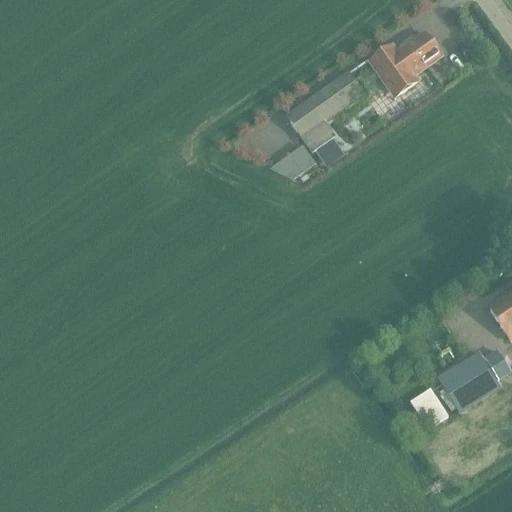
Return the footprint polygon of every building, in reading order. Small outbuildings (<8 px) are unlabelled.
[(413,78),(441,59),(424,36),(397,55),(391,47),(373,60),(400,98),(418,85),(413,78)] [(323,124),(362,96),(348,76),(286,120),(311,156),(335,139),(323,124)] [(302,148),(269,172),(293,182),(296,180),(315,167),(302,148)] [(511,296),(489,312),(509,343),(511,341),(511,296)] [(500,389),(497,384),(511,375),(500,358),(486,368),(478,355),(437,382),(458,416),(500,389)] [(434,400),(415,413),(427,432),(447,419),(434,400)]
